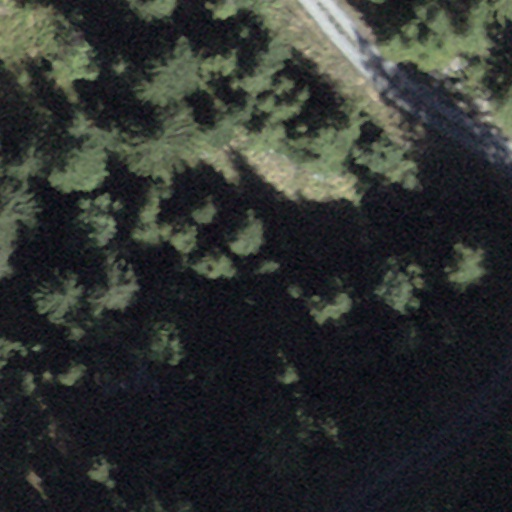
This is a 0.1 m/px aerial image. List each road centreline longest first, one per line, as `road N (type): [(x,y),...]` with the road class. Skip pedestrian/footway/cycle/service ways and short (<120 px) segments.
road 1 (track): [(317,0),(367,62),(511,160)]
road 2 (track): [(511,365),(471,419),(374,473),(345,511)]
